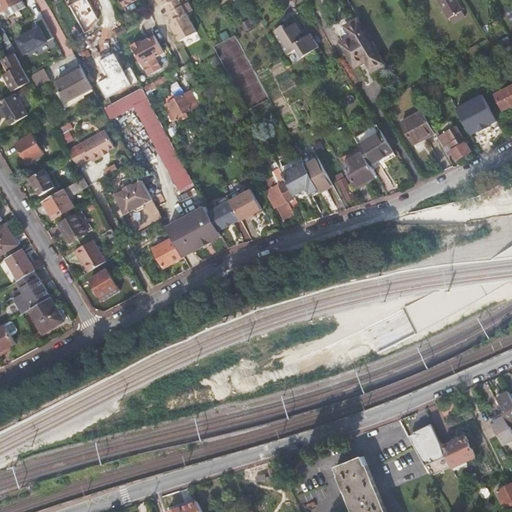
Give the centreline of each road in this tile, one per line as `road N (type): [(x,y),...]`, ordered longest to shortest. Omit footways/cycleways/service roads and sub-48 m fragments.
road 1 (residential): [(75,511),(337,428),(511,357)]
road 2 (residential): [(511,146),(420,193),(227,262),(90,335)]
road 3 (residential): [(90,335),(0,176)]
